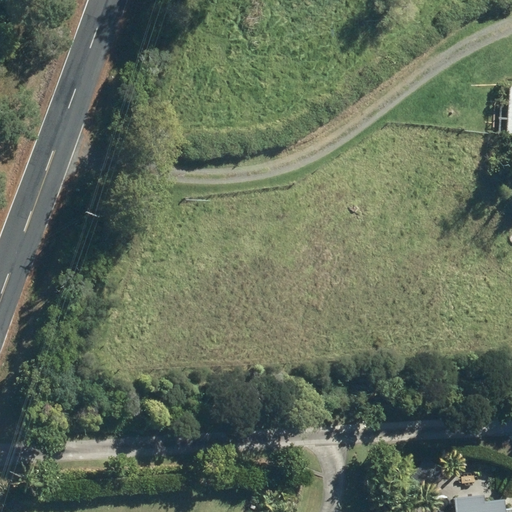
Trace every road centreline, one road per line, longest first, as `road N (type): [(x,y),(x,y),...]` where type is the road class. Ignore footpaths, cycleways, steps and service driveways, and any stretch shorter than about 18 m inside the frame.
road 1 (unknown): [(47,166),(167,175),(282,157),(335,128),(445,41),(511,12)]
road 2 (tertiary): [(107,0),(0,297)]
